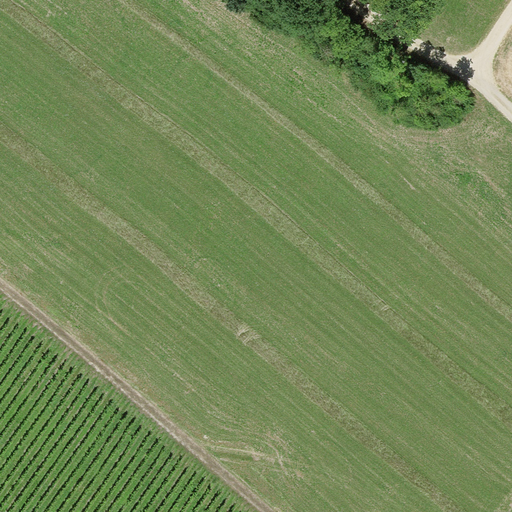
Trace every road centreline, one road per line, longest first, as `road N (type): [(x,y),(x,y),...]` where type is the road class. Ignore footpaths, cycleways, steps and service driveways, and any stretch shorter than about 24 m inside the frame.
road 1 (track): [(0,285),(261,511)]
road 2 (track): [(511,114),(469,74),(344,0)]
